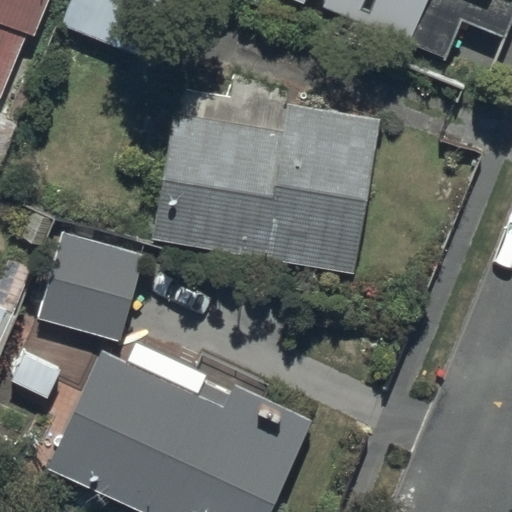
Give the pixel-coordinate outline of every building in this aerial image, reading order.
[(0,0),(0,90),(26,26),(33,29),(44,0),(0,0)] [(156,0),(69,0),(61,19),(136,50),(156,0)] [(461,14),(503,31),(511,7),(511,0),(323,0),(322,3),(445,53),(461,14)] [(153,234),(353,269),(380,114),(288,98),(283,128),(174,110),(153,234)] [(0,148),(14,119),(0,112),(0,148)] [(39,312),(119,335),(143,251),(63,228),(39,312)] [(225,403),(103,346),(49,461),(159,511),(266,511),(311,416),(235,381),(225,403)] [(60,367),(25,350),(12,375),(47,393),(60,367)]
